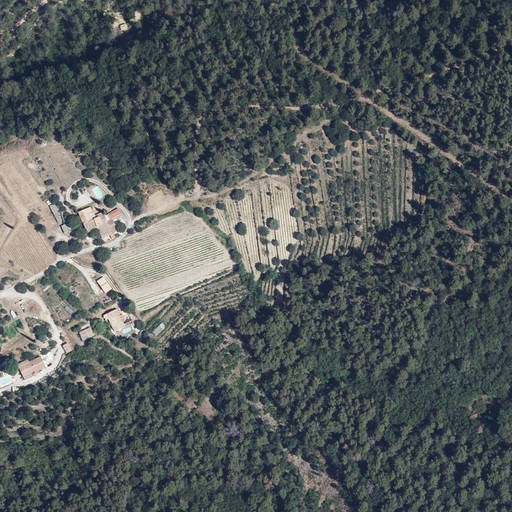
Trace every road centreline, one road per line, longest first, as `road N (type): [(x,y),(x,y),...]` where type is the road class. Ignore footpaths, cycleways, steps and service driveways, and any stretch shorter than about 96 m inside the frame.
road 1 (track): [(372,140),(346,121),(323,123),(233,187),(144,214),(128,227)]
road 2 (track): [(288,0),(305,57),(366,93)]
